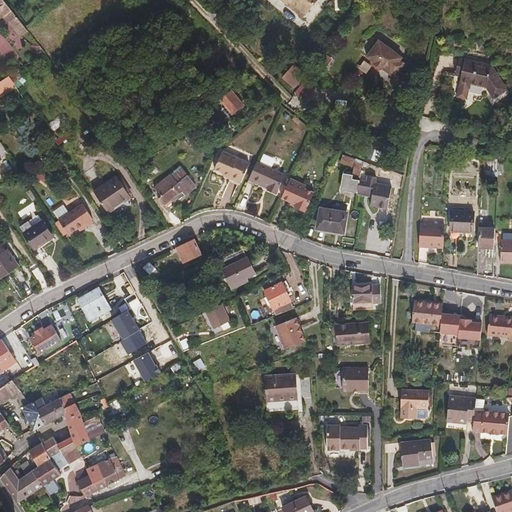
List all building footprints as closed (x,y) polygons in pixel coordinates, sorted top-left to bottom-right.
[(3,0),(0,0),(0,19),(4,16),(12,10),(3,0)] [(278,0),(283,4),(286,0),(287,0),(291,3),(290,5),(299,14),(312,0),(278,0)] [(12,10),(4,16),(21,37),(28,31),(12,10)] [(45,53),(37,41),(32,45),(40,56),(45,53)] [(371,44),(358,59),(365,66),(364,66),(371,73),(372,72),(379,79),(381,77),(387,82),(397,71),(391,66),(393,64),(371,44)] [(491,65),(459,58),(455,74),(461,76),(456,97),(467,99),(470,85),(485,88),(493,100),(509,89),(491,65)] [(284,86),(310,96),(317,77),(291,66),(284,86)] [(10,75),(15,83),(19,80),(14,73),(10,75)] [(10,75),(0,81),(0,94),(16,84),(15,83),(10,75)] [(233,90),(221,100),(233,115),(245,105),(233,90)] [(208,116),(214,125),(220,121),(213,112),(208,116)] [(71,129),(55,140),(59,145),(74,134),(71,129)] [(249,163),(223,151),(215,169),(224,173),(230,175),(229,177),(240,183),(249,163)] [(343,155),(340,163),(353,167),(355,159),(343,155)] [(285,174),(257,161),(249,178),(269,186),(268,189),(277,193),(285,174)] [(358,192),(359,181),(363,162),(355,161),(353,175),(344,173),(341,189),(358,192)] [(196,185),(181,166),(155,187),(162,196),(159,198),(165,205),(176,196),(179,199),(185,195),(186,196),(195,188),(196,185)] [(122,176),(118,178),(130,196),(133,193),(122,176)] [(130,196),(118,178),(117,177),(95,192),(109,212),(131,197),(130,196)] [(389,208),(392,186),(376,184),(377,178),(368,177),(367,182),(359,181),(358,192),(374,195),(372,206),(389,208)] [(290,180),(281,200),(297,206),(295,210),(304,213),(305,210),(307,210),(314,194),(305,190),(306,187),(290,180)] [(226,188),(223,197),(230,199),(233,190),(226,188)] [(84,224),(86,227),(93,222),(92,220),(93,219),(83,204),(58,221),(69,235),(79,228),(84,224)] [(321,210),(319,227),(343,231),(347,207),(332,205),(331,211),(321,210)] [(451,231),(473,232),(474,212),(452,211),(451,231)] [(39,215),(21,227),(35,249),(53,237),(39,215)] [(445,227),(420,226),(419,248),(443,250),(445,227)] [(495,228),(479,227),(479,247),(494,248),(495,228)] [(201,254),(194,240),(177,248),(184,262),(201,254)] [(511,262),(511,241),(501,241),(501,262),(511,262)] [(8,249),(0,254),(0,279),(20,266),(8,249)] [(255,274),(244,251),(220,262),(232,288),(248,281),(246,278),(255,274)] [(145,270),(155,280),(161,274),(151,264),(145,270)] [(287,311),(295,308),(282,283),(266,291),(268,296),(265,298),(269,305),(271,304),(274,309),(284,305),(287,311)] [(352,284),(353,303),(382,302),(381,284),(373,284),(373,283),(352,284)] [(99,288),(79,299),(90,320),(111,309),(99,288)] [(443,303),(414,300),(413,322),(441,325),(443,313),(443,303)] [(230,321),(222,304),(206,312),(214,328),(230,321)] [(461,315),(443,313),(441,325),(441,332),(459,334),(461,318),(461,315)] [(511,341),(511,316),(490,314),(488,335),(509,337),(509,341),(511,341)] [(275,325),(285,349),(306,341),(297,317),(275,325)] [(474,319),(461,318),(459,334),(459,337),(481,339),(483,322),(474,322),(474,319)] [(366,342),(364,322),(336,324),(337,345),(366,342)] [(37,334),(30,339),(40,354),(62,340),(52,325),(44,330),(42,327),(35,331),(37,334)] [(155,366),(148,352),(133,361),(145,382),(161,373),(157,365),(155,366)] [(0,387),(12,380),(3,366),(0,367),(0,387)] [(342,368),(342,390),(369,391),(369,368),(342,368)] [(449,370),(448,377),(457,378),(458,371),(449,370)] [(267,375),(269,401),(300,399),(299,374),(267,375)] [(0,404),(15,395),(20,391),(12,380),(0,387),(0,404)] [(429,391),(402,390),(401,407),(402,408),(402,418),(416,418),(416,417),(417,407),(429,408),(429,405),(429,394),(429,391)] [(26,399),(20,391),(15,395),(20,403),(26,399)] [(53,437),(42,443),(51,458),(61,451),(63,453),(76,446),(76,447),(106,432),(98,416),(84,422),(81,412),(71,392),(60,398),(46,405),(38,410),(45,424),(65,414),(72,437),(58,444),(53,437)] [(467,421),(475,422),(476,410),(477,398),(450,394),(448,422),(467,424),(467,421)] [(24,411),(34,430),(45,424),(38,410),(46,405),(42,397),(29,404),(25,406),(24,411)] [(109,404),(112,411),(118,408),(114,401),(109,404)] [(417,407),(416,417),(426,418),(428,416),(429,408),(417,407)] [(476,410),(475,422),(474,430),(481,431),(490,432),(490,433),(498,433),(508,434),(509,412),(485,410),(476,410)] [(0,430),(10,425),(2,414),(0,411),(0,430)] [(327,426),(327,451),(340,450),(340,449),(349,449),(349,451),(360,451),(360,449),(367,449),(367,425),(360,426),(360,427),(340,428),(340,426),(327,426)] [(431,439),(401,443),(403,467),(420,465),(419,462),(433,460),(431,439)] [(29,451),(38,467),(51,458),(42,443),(29,451)] [(63,453),(68,461),(70,464),(83,457),(76,447),(76,446),(63,453)] [(43,486),(49,495),(58,489),(52,480),(60,475),(56,468),(68,461),(63,453),(61,451),(51,458),(38,467),(32,471),(43,486)] [(86,496),(91,494),(122,478),(119,470),(114,458),(90,468),(87,469),(90,475),(78,482),(86,496)] [(19,479),(11,468),(1,478),(18,502),(43,486),(32,471),(29,473),(26,474),(19,479)] [(511,511),(511,491),(493,498),(497,511),(511,511)] [(281,503),(276,492),(270,493),(276,506),(281,503)] [(262,502),(261,495),(248,498),(249,505),(262,502)] [(283,507),(285,511),(313,511),(314,511),(307,497),(283,507)]
